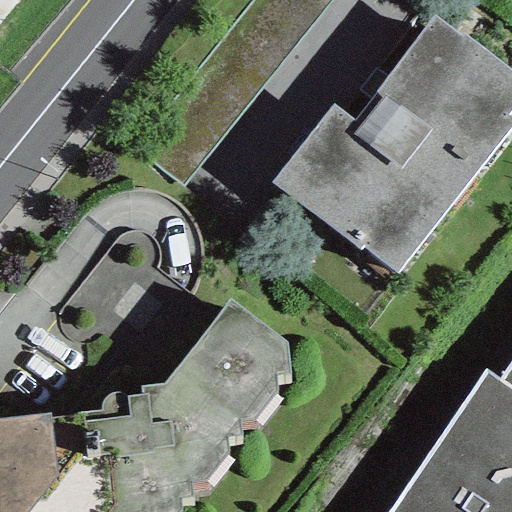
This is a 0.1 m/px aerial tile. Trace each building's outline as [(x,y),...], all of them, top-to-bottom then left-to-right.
[(458,31),(435,13),(354,115),(337,102),(273,182),(357,249),(364,241),(400,269),(511,128),(511,118),(505,113),(511,103),(511,66),(461,27),(458,31)] [(285,337),(227,293),(160,385),(82,390),(83,403),(85,453),(109,451),(114,499),(102,511),(103,511),(172,511),(180,500),(180,492),(191,491),(191,478),(203,476),(228,445),(225,430),(241,428),(240,414),(250,414),(276,386),(276,370),(288,370),(285,337)] [(511,352),(497,374),(511,384),(511,352)] [(486,365),(386,511),(511,511),(511,384),(497,374),(486,365)] [(85,453),(83,403),(0,412),(0,511),(101,511),(102,511),(114,499),(109,451),(85,453)]
